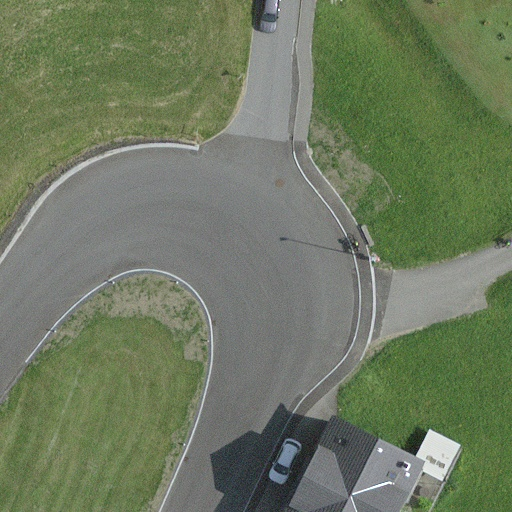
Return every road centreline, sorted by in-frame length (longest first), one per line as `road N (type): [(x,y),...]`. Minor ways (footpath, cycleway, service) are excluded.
road 1 (primary): [(228,218),(188,201),(156,200),(104,220),(69,249),(0,334)]
road 2 (residential): [(285,318),(387,299),(511,255)]
road 3 (unclassified): [(296,0),(274,97),(228,218)]
road 4 (primary): [(205,511),(259,400),(285,318)]
road 5 (primary): [(285,318),(278,274),(228,218)]
